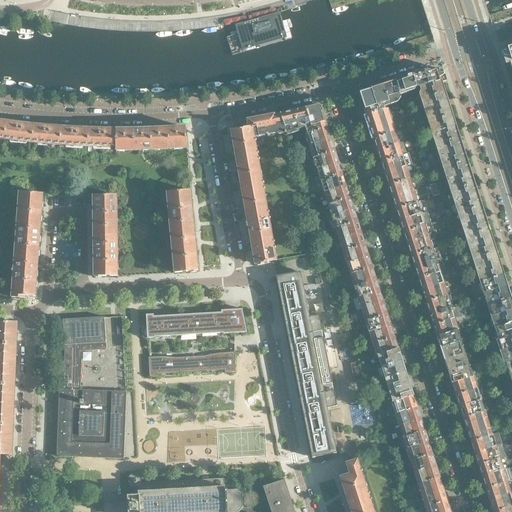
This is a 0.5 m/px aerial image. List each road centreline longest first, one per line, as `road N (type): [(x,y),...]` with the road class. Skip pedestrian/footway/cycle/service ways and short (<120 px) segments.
road 1 (residential): [(332,93),(469,511)]
road 2 (residential): [(310,511),(261,296),(239,281)]
road 3 (residential): [(85,293),(85,198),(53,196),(48,297)]
road 4 (residential): [(210,113),(74,116),(0,108)]
road 5 (residential): [(22,511),(34,313)]
road 6 (tertiary): [(453,49),(511,217)]
road 7 (residential): [(239,281),(210,113)]
road 8 (residential): [(85,293),(239,281)]
road 9 (residential): [(332,93),(346,79),(453,49)]
road 10 (residential): [(210,113),(332,93)]
